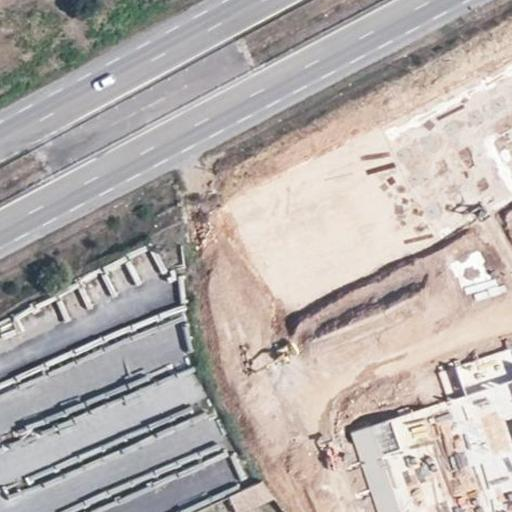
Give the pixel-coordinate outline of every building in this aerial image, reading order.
[(511,196),(511,72),(395,134),(399,143),(373,156),(420,245),(511,196)] [(411,255),(358,150),(215,223),(235,261),(254,252),(288,318),(411,255)] [(190,507),(240,489),(212,413),(212,412),(177,312),(67,352),(75,353),(72,370),(47,379),(52,391),(75,395),(74,403),(81,421),(78,440),(92,442),(107,437),(120,472),(154,477),(164,502),(190,507)] [(511,511),(511,383),(438,409),(378,430),(407,511),(511,511)] [(229,494),(233,511),(244,511),(273,505),(267,484),(229,494)]
